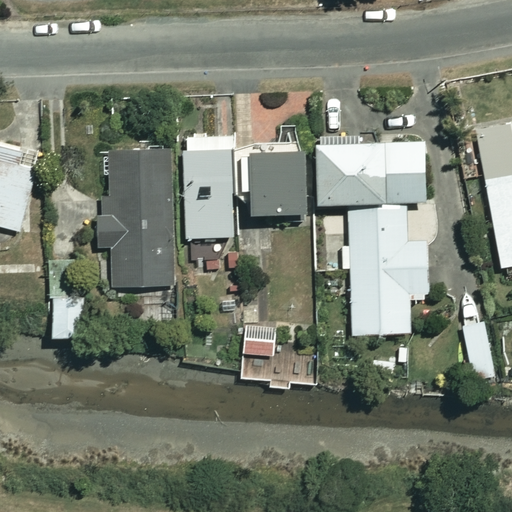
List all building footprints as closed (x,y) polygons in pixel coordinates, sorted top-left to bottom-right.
[(511,122),(479,129),(504,267),(511,265),(511,122)] [(234,134),(185,137),(190,238),(239,235),(234,134)] [(351,204),(408,201),(430,200),(428,142),(322,145),(324,204),(351,204)] [(176,148),(110,149),(110,216),(101,217),(101,246),(115,246),(115,285),(176,285),(176,148)] [(6,151),(0,149),(0,221),(24,227),(38,166),(5,159),(6,151)] [(313,212),(311,151),(251,154),(252,191),(258,191),(259,214),(313,212)] [(408,201),(351,204),(351,226),(344,227),(345,266),(353,266),(356,334),(413,332),(412,297),(432,296),(430,242),(410,242),(408,201)] [(41,272),(5,274),(7,304),(42,302),(41,272)] [(87,298),(57,298),(57,337),(88,336),(87,298)] [(496,372),(488,321),(465,324),(473,376),(496,372)] [(277,358),(279,329),(249,327),(247,356),(277,358)]
